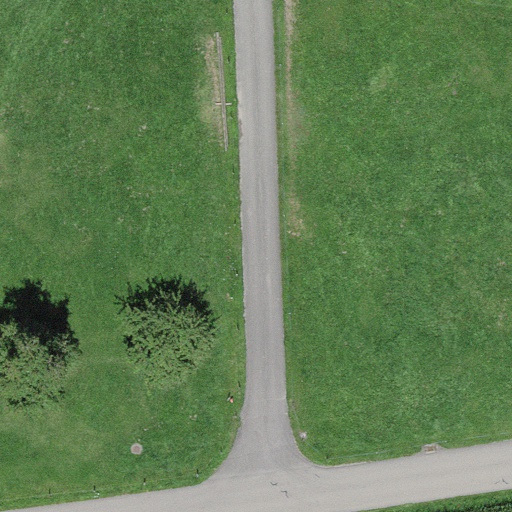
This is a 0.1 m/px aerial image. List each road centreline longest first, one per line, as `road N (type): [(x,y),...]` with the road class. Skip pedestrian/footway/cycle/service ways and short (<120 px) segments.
road 1 (track): [(273,502),(258,0)]
road 2 (unclassified): [(200,511),(511,463)]
